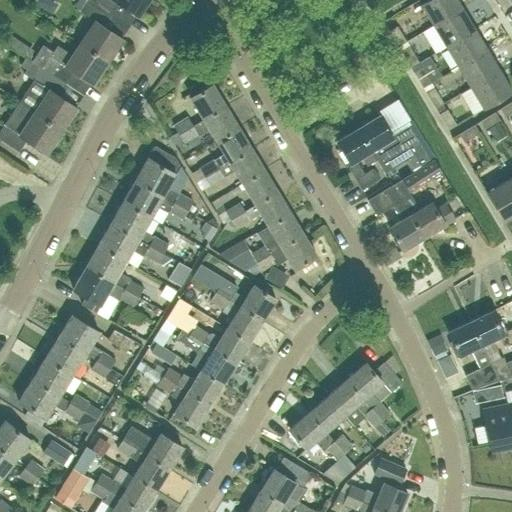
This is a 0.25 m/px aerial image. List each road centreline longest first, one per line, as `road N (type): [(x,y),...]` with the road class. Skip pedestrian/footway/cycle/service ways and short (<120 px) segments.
road 1 (residential): [(369,278),(300,159),(194,14)]
road 2 (residential): [(195,511),(309,327),(369,278)]
road 3 (residential): [(449,511),(448,449),(432,398),(369,278)]
road 4 (unclassified): [(65,200),(133,88),(194,14)]
road 5 (unclassified): [(0,324),(65,200)]
